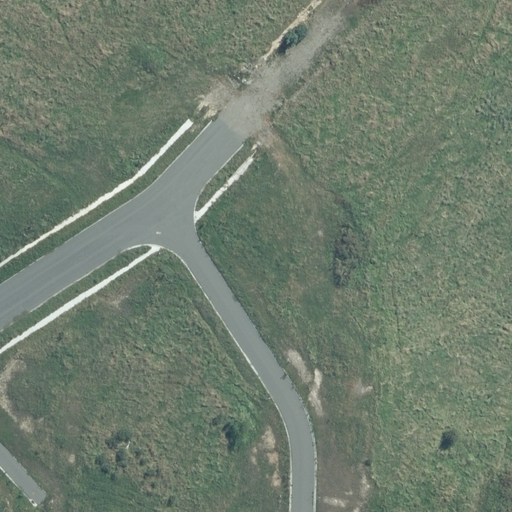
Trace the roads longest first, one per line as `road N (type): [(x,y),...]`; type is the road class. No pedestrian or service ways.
road 1 (residential): [(302,501),(295,416),(162,202)]
road 2 (residential): [(351,0),(162,202)]
road 3 (residential): [(162,202),(0,319)]
